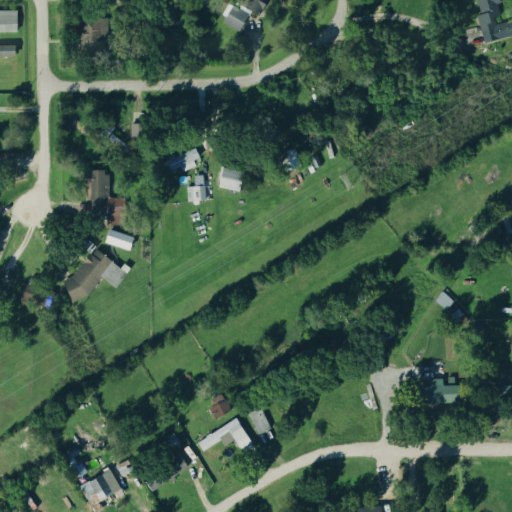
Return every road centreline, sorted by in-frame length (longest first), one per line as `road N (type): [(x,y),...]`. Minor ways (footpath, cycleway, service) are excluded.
road 1 (residential): [(42,87),(251,80),(334,30),(341,0)]
road 2 (residential): [(511,447),(327,453),(278,471),(214,511)]
road 3 (residential): [(39,0),(43,187),(29,208)]
